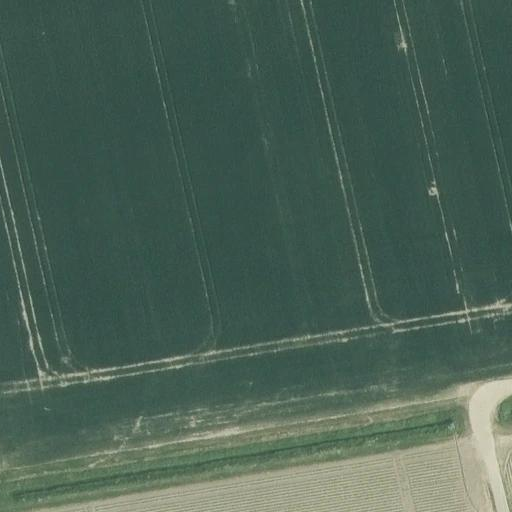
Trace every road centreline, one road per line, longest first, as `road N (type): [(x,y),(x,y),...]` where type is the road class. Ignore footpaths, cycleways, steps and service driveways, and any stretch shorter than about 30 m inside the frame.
road 1 (track): [(481,403),(0,476)]
road 2 (track): [(484,444),(61,511)]
road 3 (track): [(499,511),(481,403),(511,388)]
